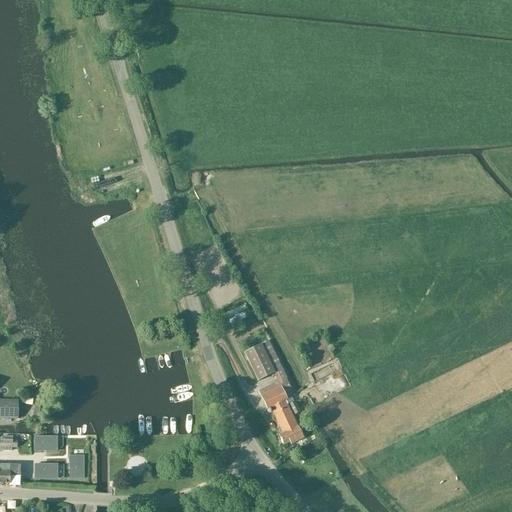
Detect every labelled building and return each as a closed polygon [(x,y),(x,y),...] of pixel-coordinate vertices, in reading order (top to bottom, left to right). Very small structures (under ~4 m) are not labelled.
[(244,299),(222,308),(226,320),(233,317),(231,313),(236,311),(239,320),(251,315),(244,299)] [(286,379),(268,341),(244,352),(257,381),(272,373),(277,382),(258,392),(266,410),(270,408),(281,433),(278,435),(283,445),(289,442),(290,445),(303,438),(287,405),(284,400),(290,397),(294,396),(286,379)] [(327,376),(314,382),(318,390),(331,384),(327,376)] [(293,402),(290,397),(284,400),(287,405),(288,405),(294,415),(300,412),(294,402),(293,402)] [(18,401),(0,399),(0,418),(17,419),(18,401)] [(12,440),(12,436),(1,437),(1,440),(0,440),(0,451),(11,451),(11,447),(16,447),(16,440),(12,440)] [(34,438),(34,452),(56,452),(56,438),(34,438)] [(80,480),(83,462),(76,461),(73,479),(80,480)] [(0,484),(10,484),(10,485),(19,485),(19,465),(0,465),(0,484)] [(36,478),(49,478),(50,467),(37,467),(36,478)]
